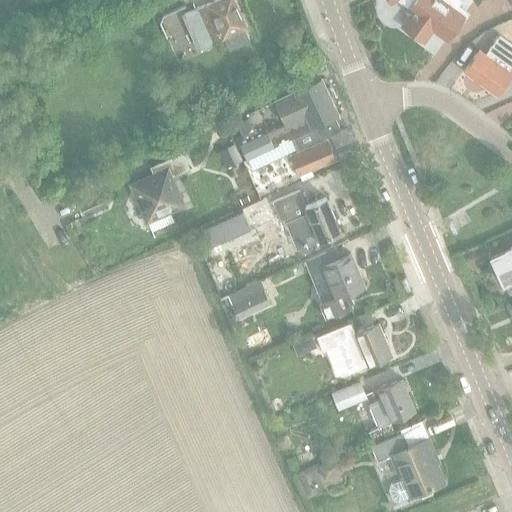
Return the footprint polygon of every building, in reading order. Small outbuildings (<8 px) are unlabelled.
[(228,50),(249,41),(243,29),(246,28),(233,0),(217,0),(195,10),(210,44),(223,38),(228,50)] [(443,0),(413,0),(408,7),(412,10),(401,26),(422,41),(433,26),(447,36),(463,14),(443,0)] [(511,76),(511,44),(499,34),(484,54),(478,49),(462,71),(495,95),(510,75),(511,76)] [(275,102),(291,136),(337,114),(321,80),(275,102)] [(240,146),(246,160),(274,147),(267,133),(240,146)] [(300,151),(309,170),(334,159),(326,140),(300,151)] [(130,184),(146,222),(184,205),(171,177),(190,169),(182,153),(150,167),(153,174),(130,184)] [(325,197),(306,206),(299,190),(273,201),(280,219),(283,218),(296,249),(339,231),(325,197)] [(78,202),(85,219),(96,215),(94,211),(108,205),(102,192),(78,202)] [(206,230),(208,247),(228,244),(226,227),(206,230)] [(349,253),(339,257),(335,246),(303,260),(322,303),(319,304),(324,318),(352,306),(350,300),(353,299),(350,292),(362,286),(349,253)] [(507,293),(511,291),(511,278),(511,277),(511,246),(489,258),(500,283),(503,282),(507,293)] [(231,304),(237,317),(269,303),(262,289),(231,304)] [(378,323),(354,333),(349,323),(316,336),(322,350),(336,344),(348,373),(391,355),(378,323)] [(368,405),(377,426),(414,410),(401,379),(374,390),(379,400),(368,405)] [(330,392),(337,409),(366,397),(359,380),(330,392)] [(426,439),(407,447),(401,433),(370,446),(376,461),(391,455),(408,496),(440,483),(429,457),(433,455),(426,439)] [(296,472),(306,495),(312,492),(302,470),(296,472)]
